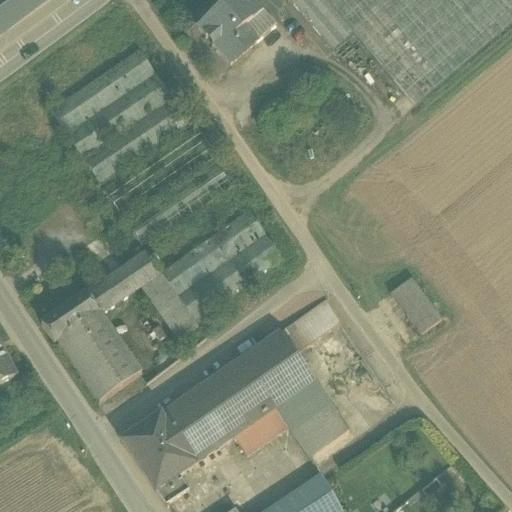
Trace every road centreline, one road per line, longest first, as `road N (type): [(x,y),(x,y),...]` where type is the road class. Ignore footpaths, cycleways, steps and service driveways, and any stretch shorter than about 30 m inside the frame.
road 1 (unclassified): [(511,505),(422,405),(133,0)]
road 2 (residential): [(0,296),(142,511)]
